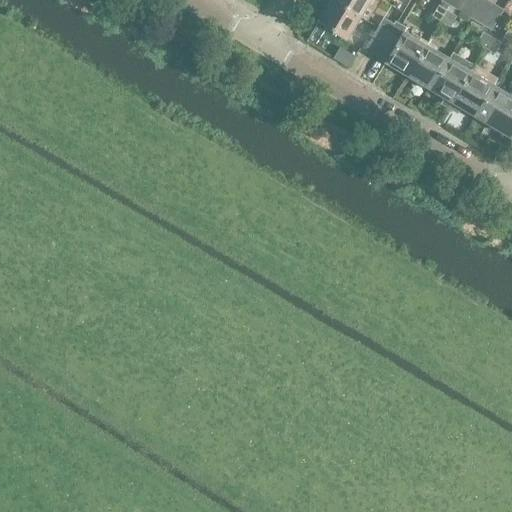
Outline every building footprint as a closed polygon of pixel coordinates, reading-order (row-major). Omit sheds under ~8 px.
[(359,16),(333,0),(330,0),(317,23),(345,40),(359,16)] [(333,0),(359,16),(368,0),(333,0)] [(461,13),(468,0),(455,0),(451,7),(461,13)] [(468,0),(461,13),(471,19),(481,0),(468,0)] [(488,0),(481,0),(471,19),(480,24),(493,3),(488,0)] [(493,3),(480,24),(490,31),(503,9),(493,3)] [(440,21),(447,10),(438,5),(431,16),(440,21)] [(447,10),(440,21),(449,27),(456,15),(447,10)] [(388,32),(393,23),(384,18),(379,26),(388,32)] [(407,76),(426,45),(403,32),(406,27),(394,21),(393,23),(388,32),(375,54),(385,60),(384,63),(407,76)] [(375,54),(388,32),(379,26),(365,48),(375,54)] [(502,37),(510,42),(511,38),(511,28),(508,27),(502,37)] [(485,48),(492,37),(482,31),(475,43),(485,48)] [(492,37),(485,48),(493,54),(500,42),(492,37)] [(426,45),(407,76),(430,90),(448,59),(426,45)] [(452,103),(471,72),(470,72),(474,66),(451,52),(448,59),(430,90),(452,103)] [(474,117),(492,86),(471,72),(452,103),(474,117)] [(492,86),(474,117),(509,138),(511,132),(511,88),(508,95),(492,86)]
